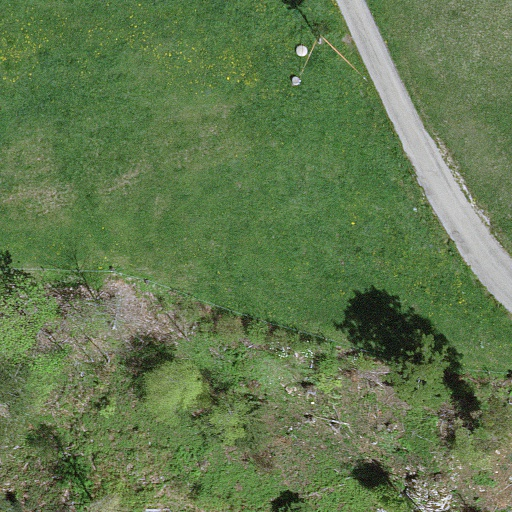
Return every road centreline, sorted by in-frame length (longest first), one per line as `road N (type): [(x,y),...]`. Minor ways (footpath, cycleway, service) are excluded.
road 1 (track): [(347,0),(432,189),(468,251),(511,296)]
road 2 (motorway): [(421,0),(511,165)]
